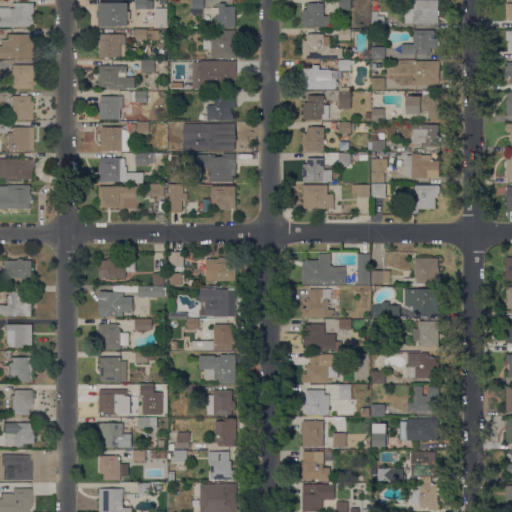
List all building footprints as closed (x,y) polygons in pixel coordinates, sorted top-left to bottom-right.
[(153,0),(153,9),(135,9),(135,0),(153,0)] [(204,0),(204,8),(202,8),(202,14),(192,14),(192,0),(204,0)] [(339,9),(339,0),(350,0),(351,9),(339,9)] [(405,23),(404,8),(413,8),(413,0),(438,0),(438,23),(405,23)] [(0,26),(0,7),(8,7),(8,8),(13,8),(13,2),(32,2),(32,26),(0,26)] [(120,26),(111,26),(111,27),(109,27),(109,26),(100,26),(100,15),(99,15),(99,9),(99,2),(129,2),(129,24),(120,24),(120,26)] [(225,6),(236,6),(235,27),(230,27),(230,28),(227,28),(227,27),(215,27),(215,20),(213,20),(213,18),(215,18),(215,16),(216,16),(216,13),(211,13),(211,7),(217,7),(217,5),(219,5),(219,3),(225,3),(225,6)] [(303,27),(303,21),(302,21),(302,13),(303,13),(303,9),(307,9),(307,3),(323,3),(324,16),(331,16),(331,26),(303,27)] [(167,7),(168,28),(155,28),(155,7),(167,7)] [(372,27),(372,11),(378,11),(378,15),(384,15),(384,27),(372,27)] [(135,40),(135,29),(147,29),(160,30),(160,39),(151,39),(151,38),(147,38),(147,40),(135,40)] [(211,58),(211,49),(203,48),(203,38),(211,38),(211,33),(223,33),(223,29),(236,29),(236,58),(211,58)] [(338,40),(338,29),(351,29),(351,40),(338,40)] [(434,29),(434,38),(438,38),(438,40),(439,40),(439,45),(438,45),(438,48),(431,48),(431,53),(402,53),(402,43),(414,43),(414,29),(434,29)] [(0,46),(1,46),(1,40),(7,39),(7,33),(30,33),(30,51),(32,51),(32,57),(0,57),(0,46)] [(99,57),(99,39),(100,39),(100,33),(124,34),(125,35),(125,44),(127,44),(127,55),(120,55),(120,57),(116,57),(116,58),(113,58),(113,57),(108,57),(108,58),(105,58),(105,57),(99,57)] [(303,58),(303,40),(307,40),(307,34),(324,34),(324,36),(330,36),(330,47),(342,47),(342,58),(303,58)] [(165,41),(164,53),(157,53),(157,41),(165,41)] [(371,58),(371,46),(385,46),(385,58),(371,58)] [(188,85),(189,59),(172,58),(170,84),(188,85)] [(154,71),(141,71),(142,60),(155,60),(154,71)] [(201,89),(201,88),(193,88),(193,61),(201,61),(201,60),(236,60),(236,89),(201,89)] [(338,60),(354,60),(354,65),(351,65),(351,70),(338,70),(338,60)] [(440,84),(412,84),(412,80),(415,80),(415,60),(440,60),(440,84)] [(10,88),(10,68),(13,68),(13,64),(32,64),(32,88),(10,88)] [(319,69),(332,69),(332,70),(342,70),(342,78),(336,78),(336,80),(338,81),(338,85),(336,86),(336,88),(302,88),(302,68),(313,68),(313,64),(319,64),(319,69)] [(135,77),(135,87),(126,87),(126,89),(110,89),(110,86),(99,86),(99,65),(126,65),(126,72),(118,72),(118,77),(135,77)] [(371,89),(371,77),(385,77),(385,90),(371,89)] [(350,108),(339,108),(339,91),(339,86),(351,87),(351,91),(350,108)] [(135,102),(135,90),(147,90),(147,102),(135,102)] [(207,102),(214,102),(214,91),(235,91),(236,106),(232,107),(232,114),(233,113),(233,119),(207,119),(207,102)] [(440,107),(441,107),(441,118),(431,118),(431,111),(422,111),(422,114),(407,114),(407,96),(422,96),(422,94),(429,94),(429,92),(440,92),(440,107)] [(11,119),(11,95),(29,95),(29,101),(31,101),(32,101),(32,103),(32,108),(31,108),(31,119),(11,119)] [(324,95),(324,104),(329,104),(329,119),(304,119),(304,112),(302,112),(302,106),(303,106),(303,101),(307,101),(307,95),(324,95)] [(99,101),(100,101),(100,96),(123,96),(123,108),(120,108),(120,119),(99,119),(99,101)] [(372,121),(372,108),(384,108),(384,120),(372,121)] [(137,133),(137,121),(156,121),(156,128),(151,128),(151,130),(149,130),(149,133),(137,133)] [(199,121),(199,133),(187,132),(187,121),(199,121)] [(339,133),(339,121),(351,121),(351,133),(339,133)] [(186,123),(186,131),(182,131),(182,130),(176,130),(176,123),(186,123)] [(413,124),(439,123),(439,137),(442,137),(442,142),(439,142),(439,146),(422,146),(422,145),(420,145),(420,143),(413,143),(413,139),(411,139),(411,133),(413,133),(413,124)] [(11,126),(32,126),(32,150),(7,150),(7,132),(11,132),(11,130),(9,130),(9,128),(11,128),(11,126)] [(105,127),(122,127),(122,128),(129,131),(129,151),(122,151),(117,151),(117,152),(114,152),(114,150),(113,150),(113,152),(110,152),(110,151),(101,151),(101,140),(100,140),(98,139),(98,134),(100,132),(101,133),(101,130),(100,130),(100,128),(101,128),(101,126),(105,126),(105,127)] [(216,151),(216,150),(201,150),(201,133),(207,133),(207,131),(208,130),(214,127),(214,126),(231,126),(231,133),(235,133),(235,138),(236,138),(236,143),(235,143),(235,151),(216,151)] [(324,145),(322,145),(322,151),(303,151),(303,144),(302,144),(302,136),(303,136),(303,132),(307,132),(307,126),(324,126),(324,145)] [(372,139),(385,139),(385,151),(372,151),(372,139)] [(339,141),(349,141),(349,149),(339,149),(339,141)] [(154,152),(154,163),(148,163),(148,165),(135,165),(135,152),(154,152)] [(351,164),(348,164),(348,166),(339,166),(339,152),(351,152),(351,164)] [(209,181),(209,169),(208,168),(186,168),(186,154),(215,154),(215,156),(223,156),(223,153),(235,153),(235,169),(236,169),(236,175),(232,175),(232,176),(234,176),(234,180),(233,180),(233,181),(209,181)] [(406,155),(412,155),(412,153),(421,153),(421,154),(431,154),(431,160),(440,160),(440,170),(439,170),(439,177),(427,177),(427,178),(412,178),(412,177),(406,175),(406,155)] [(144,172),(143,183),(127,183),(127,181),(100,181),(100,170),(99,170),(99,165),(100,165),(100,157),(121,157),(121,158),(125,158),(125,166),(127,166),(127,172),(144,172)] [(324,169),(332,169),(332,182),(303,181),(303,175),(302,175),(302,168),(303,168),(303,164),(307,164),(307,157),(324,157),(324,169)] [(8,181),(8,177),(0,176),(0,158),(32,159),(32,163),(34,163),(34,170),(32,170),(32,179),(21,179),(21,181),(8,181)] [(371,158),(387,158),(387,170),(385,170),(385,182),(371,182),(371,158)] [(385,183),(385,197),(372,196),(372,183),(385,183)] [(148,196),(148,184),(164,184),(164,196),(148,196)] [(182,212),(168,212),(168,199),(170,199),(170,184),(183,184),(183,192),(187,192),(187,200),(182,200),(182,212)] [(303,208),(303,184),(328,184),(328,194),(334,194),(334,208),(303,208)] [(370,197),(356,197),(356,192),(352,192),(352,184),(370,184),(370,197)] [(7,185),(30,185),(30,195),(33,195),(33,201),(30,201),(30,208),(0,208),(0,185),(7,185)] [(411,208),(411,193),(415,193),(415,185),(440,185),(440,193),(439,193),(439,197),(436,197),(436,208),(411,208)] [(139,186),(139,208),(124,208),(124,207),(117,207),(117,208),(111,208),(111,207),(99,207),(99,186),(139,186)] [(211,186),(236,186),(236,207),(225,207),(225,208),(217,208),(217,207),(212,207),(212,198),(211,198),(211,186)] [(170,267),(170,252),(184,252),(184,266),(170,267)] [(302,260),(319,260),(319,253),(331,253),(331,264),(332,266),(345,266),(345,272),(346,272),(346,284),(302,284),(302,260)] [(358,253),(370,253),(370,284),(358,284),(358,253)] [(206,280),(206,258),(218,259),(218,258),(219,258),(219,257),(224,257),(224,258),(225,258),(225,259),(236,259),(236,280),(206,280)] [(438,257),(438,268),(439,268),(439,274),(438,274),(438,283),(426,283),(426,285),(403,285),(404,277),(414,277),(414,271),(415,271),(415,263),(414,263),(414,260),(415,261),(415,257),(438,257)] [(5,278),(5,260),(18,260),(18,258),(24,258),(24,260),(32,260),(32,283),(21,283),(21,278),(5,278)] [(99,277),(99,260),(108,260),(108,258),(114,258),(114,260),(135,260),(135,271),(126,271),(126,277),(99,277)] [(372,283),(371,270),(390,270),(390,283),(372,283)] [(153,285),(153,273),(164,272),(164,285),(153,285)] [(181,285),(170,285),(170,272),(181,272),(181,285)] [(138,286),(165,286),(165,297),(138,297),(138,286)] [(236,288),(236,316),(213,316),(213,311),(200,311),(200,288),(236,288)] [(331,288),(331,298),(328,298),(328,309),(334,309),(334,313),(332,313),(332,317),(302,317),(303,308),(307,308),(307,298),(309,298),(309,288),(331,288)] [(405,288),(437,288),(437,311),(413,311),(413,305),(405,305),(405,288)] [(0,315),(0,304),(6,304),(6,295),(8,295),(8,291),(32,291),(32,304),(32,315),(0,315)] [(100,316),(100,291),(124,291),(123,296),(133,296),(133,311),(123,311),(123,316),(100,316)] [(373,317),(373,305),(376,305),(376,304),(380,304),(384,301),(389,301),(389,305),(400,305),(400,317),(373,317)] [(199,329),(187,329),(187,315),(199,315),(198,318),(199,318),(199,329)] [(135,329),(135,319),(152,319),(152,329),(135,329)] [(340,329),(340,319),(352,319),(352,329),(340,329)] [(373,320),(382,320),(382,330),(372,330),(373,320)] [(420,345),(420,340),(413,340),(413,328),(420,328),(420,321),(439,321),(439,345),(420,345)] [(100,323),(119,324),(119,325),(120,325),(120,328),(118,328),(118,329),(121,329),(121,332),(129,332),(128,345),(121,344),(121,348),(105,348),(105,332),(100,332),(100,328),(99,328),(99,325),(100,325),(100,323)] [(324,324),(324,333),(336,334),(336,340),(342,340),(342,351),(335,351),(335,349),(306,349),(306,345),(304,345),(304,334),(306,334),(306,323),(324,324)] [(22,344),(21,347),(13,347),(13,342),(5,342),(5,324),(33,324),(33,345),(22,344)] [(193,349),(193,340),(214,340),(214,324),(233,324),(233,334),(235,334),(235,336),(236,336),(236,342),(235,342),(235,344),(233,344),(233,349),(193,349)] [(385,336),(385,350),(372,349),(372,336),(385,336)] [(136,362),(136,352),(154,352),(154,360),(148,360),(148,362),(136,362)] [(429,353),(429,356),(436,356),(436,362),(439,362),(439,377),(407,377),(407,365),(408,365),(408,352),(429,353)] [(328,364),(328,377),(331,376),(331,380),(328,380),(328,382),(303,382),(303,373),(307,373),(307,364),(309,364),(309,353),(341,353),(341,364),(330,364),(328,364)] [(220,382),(220,379),(205,379),(205,369),(199,369),(199,355),(215,355),(215,357),(220,357),(220,354),(236,354),(236,382),(220,382)] [(127,381),(100,381),(100,370),(99,370),(99,364),(100,364),(100,356),(121,357),(121,360),(127,361),(127,381)] [(16,382),(16,377),(8,377),(8,362),(11,362),(11,359),(10,359),(10,357),(32,357),(33,381),(16,382)] [(372,383),(372,370),(386,371),(386,383),(372,383)] [(142,395),(141,385),(158,385),(158,392),(154,392),(154,395),(142,395)] [(191,394),(190,385),(199,385),(199,394),(191,394)] [(339,399),(339,385),(351,385),(352,399),(339,399)] [(408,410),(408,402),(414,402),(414,385),(423,385),(423,395),(428,395),(428,386),(440,386),(440,411),(408,410)] [(232,389),(232,401),(235,401),(236,403),(236,404),(236,406),(235,409),(232,409),(232,415),(214,415),(214,414),(207,414),(207,394),(214,394),(214,389),(232,389)] [(329,415),(306,415),(306,409),(304,409),(304,400),(306,400),(306,389),(324,389),(324,394),(329,394),(329,415)] [(11,414),(11,395),(13,395),(13,392),(13,390),(32,390),(32,396),(33,396),(33,403),(32,403),(32,408),(28,408),(28,414),(11,414)] [(127,390),(127,393),(130,393),(130,397),(126,397),(126,411),(119,411),(119,414),(111,414),(111,412),(99,412),(99,390),(127,390)] [(372,416),(372,403),(385,404),(385,416),(372,416)] [(361,416),(361,407),(370,407),(370,416),(361,416)] [(157,417),(157,428),(138,428),(138,418),(157,417)] [(501,417),(484,417),(484,441),(501,440),(501,417)] [(223,421),(223,418),(236,418),(236,446),(218,446),(218,442),(215,442),(215,421),(223,421)] [(407,440),(407,418),(438,418),(438,439),(407,440)] [(323,446),(302,446),(302,444),(303,444),(303,442),(302,442),(302,434),(301,434),(301,430),(302,430),(302,428),(301,427),(301,422),(303,421),(303,420),(324,420),(323,446)] [(3,422),(32,422),(32,443),(21,443),(21,446),(13,446),(13,445),(0,445),(0,432),(3,432),(3,422)] [(123,442),(116,442),(116,447),(99,447),(99,422),(123,422),(123,442)] [(177,448),(177,432),(190,432),(190,448),(177,448)] [(346,433),(346,447),(333,446),(333,432),(346,433)] [(387,446),(373,446),(373,432),(387,433),(387,446)] [(127,448),(116,450),(117,461),(128,459),(127,448)] [(133,461),(134,450),(151,450),(151,455),(146,455),(146,461),(133,461)] [(187,450),(187,461),(173,461),(173,450),(187,450)] [(208,461),(208,451),(230,451),(229,460),(231,460),(231,470),(236,470),(236,479),(230,479),(230,480),(228,480),(228,479),(223,479),(223,480),(221,480),(221,479),(219,479),(219,480),(216,480),(216,479),(215,479),(215,481),(212,481),(212,479),(211,479),(211,477),(210,477),(210,475),(211,475),(211,471),(210,471),(210,469),(211,469),(211,465),(210,465),(210,463),(211,463),(211,461),(208,461)] [(323,467),(330,467),(330,479),(318,479),(318,481),(315,481),(315,479),(302,479),(303,451),(323,451),(323,466),(323,467)] [(436,451),(436,461),(441,461),(441,466),(440,466),(439,476),(412,476),(412,471),(410,471),(410,469),(403,469),(403,459),(409,459),(409,451),(436,451)] [(11,455),(29,455),(29,460),(32,460),(32,462),(32,468),(32,479),(11,479),(11,459),(8,459),(8,457),(11,457),(11,455)] [(118,461),(121,461),(121,464),(128,464),(128,477),(121,477),(121,479),(104,479),(104,473),(100,473),(100,469),(99,469),(99,462),(100,462),(100,455),(118,455),(118,461)] [(378,467),(392,468),(391,481),(377,481),(378,470),(378,467)] [(138,494),(138,482),(150,481),(150,494),(138,494)] [(200,511),(200,484),(224,484),(224,483),(236,483),(236,511),(200,511)] [(438,483),(438,486),(439,487),(439,488),(439,492),(439,493),(438,494),(438,502),(440,502),(440,509),(428,509),(428,507),(420,507),(420,504),(410,504),(410,484),(420,484),(420,483),(438,483)] [(323,499),(323,511),(302,511),(303,484),(335,484),(335,499),(323,499)] [(11,511),(11,493),(13,493),(13,488),(32,488),(32,494),(33,494),(32,506),(28,506),(28,511),(11,511)] [(123,488),(123,507),(132,507),(132,511),(99,511),(100,488),(123,488)] [(336,511),(336,501),(348,501),(348,511),(336,511)] [(372,511),(372,502),(385,502),(385,511),(372,511)]
